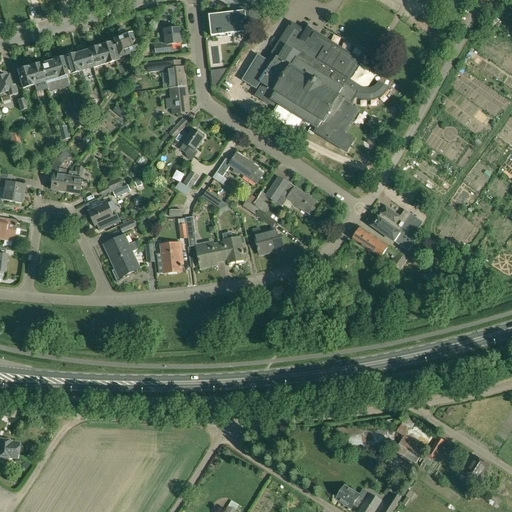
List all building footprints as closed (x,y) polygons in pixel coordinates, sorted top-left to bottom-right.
[(219,23),(210,24),(212,37),(231,34),(231,32),(241,31),(242,33),(248,33),(247,27),(256,26),(265,10),(265,6),(248,8),(249,15),(246,15),(245,12),(239,13),(239,12),(229,13),(230,14),(224,14),(224,15),(218,15),(219,23)] [(152,14),(156,19),(161,15),(157,10),(152,14)] [(258,56),(244,80),(256,88),(260,82),(264,84),(257,96),(269,104),(277,109),(272,117),(296,131),(303,120),(317,129),(315,132),(347,152),(354,140),(344,134),(337,129),(348,113),(347,113),(352,106),(352,105),(350,104),(355,97),(361,88),(349,81),(354,71),(361,61),(312,31),(313,30),(312,30),(312,31),(306,28),(307,27),(304,31),(292,24),(267,62),(258,56)] [(162,42),(151,43),(152,54),(174,52),(173,45),(182,44),(180,29),(164,30),(165,38),(164,38),(164,44),(162,45),(162,42)] [(110,44),(108,45),(112,62),(116,61),(120,60),(119,58),(128,55),(128,54),(136,51),(137,51),(138,49),(137,45),(135,44),(133,44),(131,35),(113,40),(115,46),(111,47),(110,44)] [(108,45),(97,48),(102,65),(112,62),(108,45)] [(89,50),(87,51),(92,68),(102,65),(97,48),(94,49),(92,48),(89,49),(89,50)] [(87,51),(77,54),(82,71),(92,68),(87,51)] [(66,57),(60,59),(65,76),(71,74),(73,75),(76,74),(77,72),(78,72),(79,76),(81,77),(83,76),(82,71),(77,54),(72,55),(70,54),(67,55),(66,57)] [(55,60),(51,61),(59,90),(68,87),(65,76),(60,59),(59,59),(58,58),(56,59),(55,60)] [(51,61),(40,65),(45,82),(48,93),(59,90),(51,61)] [(181,61),(146,64),(147,73),(168,70),(170,88),(186,86),(184,68),(182,68),(181,61)] [(33,67),(28,68),(33,85),(45,82),(40,65),(38,65),(37,64),(33,65),(33,67)] [(18,71),(17,71),(22,89),(33,85),(28,68),(24,69),(22,68),(18,69),(18,71)] [(0,75),(0,97),(0,99),(16,94),(14,86),(11,87),(8,76),(4,78),(3,77),(0,75)] [(224,77),(211,79),(212,86),(219,85),(224,77)] [(171,100),(165,100),(166,110),(172,109),(173,114),(177,114),(177,118),(185,117),(186,117),(186,113),(189,112),(186,86),(170,88),(171,100)] [(17,101),(20,112),(26,110),(23,99),(17,101)] [(348,113),(337,129),(344,134),(347,129),(348,129),(355,117),(359,110),(352,106),(347,113),(348,113)] [(114,113),(124,120),(128,114),(118,107),(114,113)] [(88,118),(84,115),(78,122),(80,124),(82,125),(86,121),(88,118)] [(182,121),(169,134),(174,139),(187,126),(182,121)] [(58,128),(62,141),(70,139),(67,126),(58,128)] [(192,129),(183,143),(179,150),(186,154),(190,147),(195,150),(204,137),(192,129)] [(10,134),(12,140),(10,141),(13,148),(21,145),(17,132),(10,134)] [(64,151),(56,159),(62,164),(69,156),(64,151)] [(236,154),(231,163),(229,165),(230,166),(257,184),(263,175),(257,171),(259,169),(236,154)] [(136,162),(140,166),(144,160),(140,156),(136,162)] [(229,165),(231,163),(226,159),(213,178),(223,185),(227,179),(223,177),(230,166),(229,165)] [(54,175),(51,190),(65,193),(68,177),(66,176),(67,170),(62,169),(55,168),(54,175)] [(68,177),(65,193),(80,196),(83,180),(82,179),(84,169),(76,168),(74,178),(68,177)] [(191,171),(183,184),(191,190),(199,177),(191,171)] [(0,173),(0,188),(4,189),(2,200),(22,204),(25,186),(11,184),(12,176),(0,173)] [(266,196),(266,197),(282,208),(284,206),(288,199),(293,202),(290,206),(292,207),(297,211),(298,209),(310,217),(315,209),(313,208),(317,202),(294,187),(279,177),(266,196)] [(118,178),(107,183),(108,185),(111,192),(113,192),(123,187),(118,178)] [(123,187),(113,192),(116,198),(127,193),(130,192),(127,185),(123,187)] [(203,197),(218,207),(222,201),(207,191),(203,197)] [(246,200),(247,201),(251,204),(255,198),(249,194),(245,200),(246,200)] [(267,214),(269,210),(272,207),(264,202),(258,198),(253,205),(266,214),(267,214)] [(228,199),(225,204),(230,207),(233,203),(228,199)] [(103,205),(88,212),(95,226),(97,225),(100,231),(121,221),(117,214),(113,216),(111,212),(117,209),(113,201),(107,203),(106,201),(102,203),(103,205)] [(247,201),(243,207),(273,227),(277,222),(266,214),(253,206),(251,204),(247,201)] [(416,240),(413,237),(423,222),(405,210),(400,217),(386,207),(385,208),(386,209),(383,213),(382,212),(381,214),(378,218),(377,218),(372,226),(408,251),(416,240)] [(45,230),(55,231),(55,215),(45,215),(45,230)] [(193,218),(185,219),(186,224),(188,239),(196,238),(193,218)] [(0,239),(13,242),(16,222),(0,219),(0,239)] [(119,226),(122,233),(136,227),(133,220),(119,226)] [(186,224),(179,225),(181,240),(188,239),(186,224)] [(353,240),(381,258),(388,245),(362,228),(353,240)] [(253,231),(260,256),(275,252),(275,253),(285,250),(281,235),(277,236),(275,229),(260,233),(259,230),(253,231)] [(136,242),(129,245),(125,236),(104,245),(111,262),(132,252),(140,249),(136,242)] [(224,243),(218,244),(222,262),(227,260),(228,263),(245,260),(240,238),(223,241),(224,243)] [(222,262),(218,244),(213,245),(213,242),(196,246),(201,269),(218,266),(217,263),(222,262)] [(162,257),(157,258),(158,274),(182,271),(180,255),(182,254),(181,243),(161,245),(162,257)] [(145,245),(147,263),(155,262),(153,244),(145,245)] [(132,252),(111,262),(115,270),(112,271),(117,283),(124,278),(123,276),(140,268),(132,252)] [(390,265),(400,271),(407,259),(398,253),(390,265)] [(323,293),(329,297),(336,286),(330,282),(323,293)] [(405,416),(396,431),(403,435),(404,434),(406,436),(407,434),(414,423),(414,422),(405,416)] [(414,423),(407,434),(425,446),(432,434),(414,423)] [(347,426),(348,449),(393,447),(392,438),(393,438),(393,430),(391,430),(390,424),(347,426)] [(403,435),(393,450),(414,463),(425,446),(407,434),(406,436),(404,434),(403,435)] [(440,438),(427,457),(434,461),(436,457),(443,461),(447,454),(440,450),(445,442),(440,438)] [(0,460),(5,461),(6,456),(11,457),(11,458),(17,458),(19,444),(11,443),(11,441),(0,439),(0,460)] [(464,471),(479,481),(489,466),(474,456),(464,471)] [(350,508),(353,503),(360,508),(365,500),(345,487),(337,500),(350,508)] [(407,497),(410,499),(411,500),(415,494),(410,491),(406,496),(407,497)] [(369,493),(365,500),(360,508),(357,511),(375,511),(382,502),(369,493)] [(382,511),(392,511),(401,499),(394,494),(382,511)] [(410,499),(407,497),(402,504),(406,506),(410,499)]
